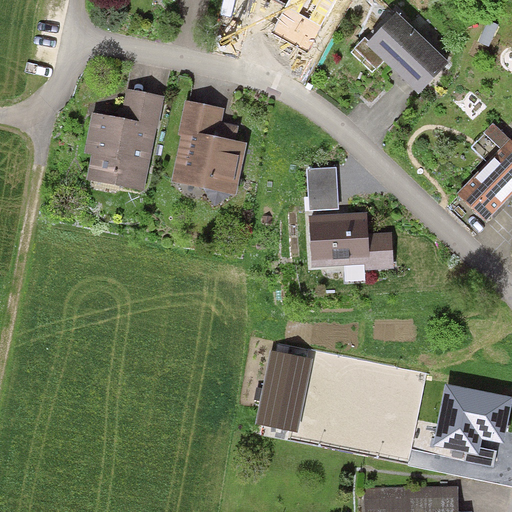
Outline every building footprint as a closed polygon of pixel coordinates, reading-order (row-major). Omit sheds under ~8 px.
[(337,0),(288,0),(270,32),(307,53),(337,0)] [(449,62),(397,12),(369,41),(366,43),(384,61),(418,94),(449,62)] [(499,25),(488,20),(479,41),(489,46),(499,25)] [(377,69),(384,61),(366,43),(369,41),(365,37),(354,48),(377,69)] [(91,153),(87,180),(144,191),(165,96),(127,88),(122,117),(93,112),(85,152),(91,153)] [(225,108),(185,100),(178,134),(181,135),(172,181),(236,194),(247,142),(236,140),(240,125),(222,121),(225,108)] [(500,148),(510,138),(493,123),(484,132),(500,148)] [(511,140),(510,138),(500,148),(457,193),(486,221),(511,194),(511,140)] [(310,211),(339,209),(336,167),(307,169),(310,211)] [(368,212),(308,215),(311,267),(365,264),(366,270),(394,269),(392,232),(369,233),(368,212)] [(313,359),(271,350),(263,388),(260,401),(255,423),(298,432),(313,359)] [(511,402),(511,397),(445,383),(433,445),(466,452),(464,461),(494,467),(500,442),(504,443),(511,402)] [(260,401),(263,388),(257,387),(254,400),(260,401)] [(458,511),(458,486),(364,488),(364,511),(458,511)]
